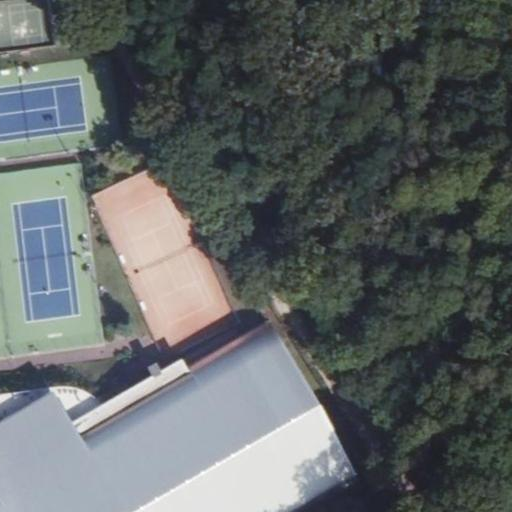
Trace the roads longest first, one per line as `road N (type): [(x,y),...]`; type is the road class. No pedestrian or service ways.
road 1 (track): [(440,511),(95,0)]
road 2 (track): [(311,0),(511,54)]
